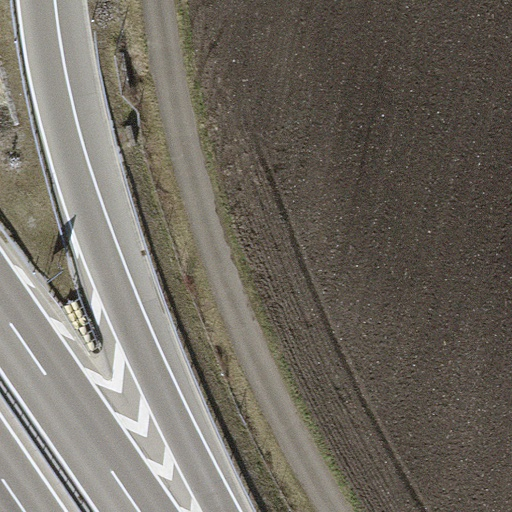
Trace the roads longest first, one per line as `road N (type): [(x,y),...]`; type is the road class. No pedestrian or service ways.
road 1 (trunk): [(226,511),(118,286),(79,184),(39,0)]
road 2 (track): [(165,0),(206,205),(268,377),(338,511)]
road 3 (trunk): [(146,511),(0,299)]
